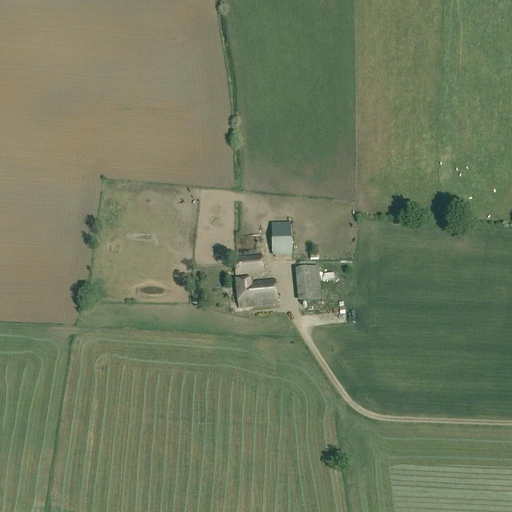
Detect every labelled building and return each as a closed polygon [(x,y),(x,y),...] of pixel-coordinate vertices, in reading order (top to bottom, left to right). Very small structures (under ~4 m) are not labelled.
[(271,226),(272,256),(292,255),(291,225),(271,226)] [(255,242),(255,231),(236,231),(236,242),(255,242)] [(262,255),(233,258),(235,277),(264,274),(262,255)] [(294,272),(298,304),(321,301),(318,270),(294,272)] [(341,281),(348,281),(349,272),(341,271),(341,281)] [(275,280),(251,283),(250,279),(235,281),(239,308),(278,304),(275,280)]
